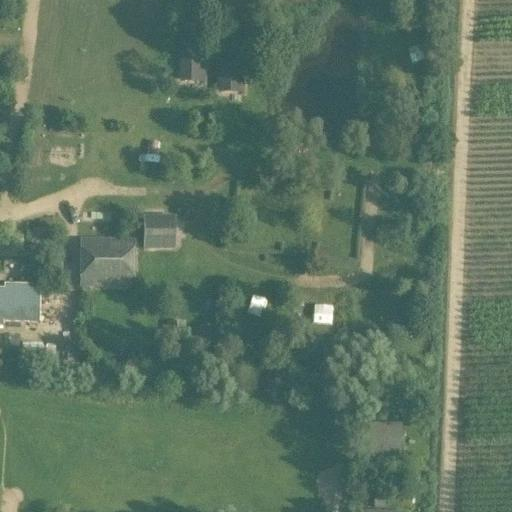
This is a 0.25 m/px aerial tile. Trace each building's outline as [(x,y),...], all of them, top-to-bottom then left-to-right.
[(200,56),(181,56),(180,79),(199,80),(200,56)] [(239,67),(220,67),(220,90),(239,90),(239,67)] [(144,219),(144,251),(173,251),(173,219),(144,219)] [(81,242),(80,286),(133,287),(133,243),(81,242)] [(0,327),(3,327),(3,323),(39,324),(40,287),(4,286),(4,291),(0,290),(0,327)] [(378,334),(381,310),(369,309),(366,332),(378,334)] [(183,324),(167,325),(167,328),(168,342),(184,341),(183,324)] [(215,329),(199,329),(199,345),(215,345),(215,329)] [(365,424),(365,458),(403,458),(403,424),(365,424)] [(402,461),(390,461),(390,473),(402,473),(402,461)] [(385,509),(386,497),(374,497),(373,509),(385,509)]
